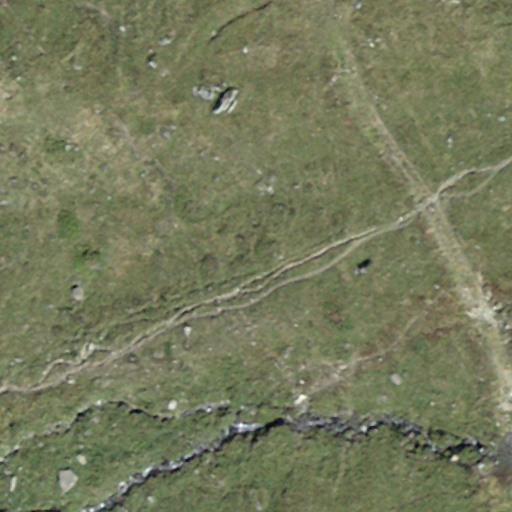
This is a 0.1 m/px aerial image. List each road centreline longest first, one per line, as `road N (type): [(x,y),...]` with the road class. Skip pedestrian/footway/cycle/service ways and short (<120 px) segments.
road 1 (track): [(283,0),(345,50),(395,171),(426,208),(493,340),(511,421)]
road 2 (track): [(0,43),(26,111),(125,113),(220,19),(277,0)]
